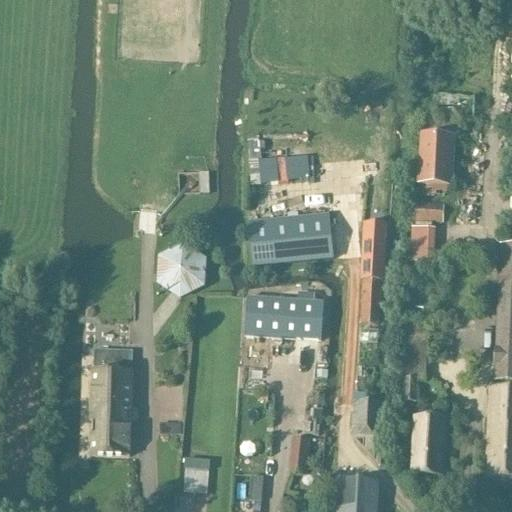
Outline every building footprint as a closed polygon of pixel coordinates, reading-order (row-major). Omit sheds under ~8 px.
[(418,186),(418,188),(448,189),(453,190),(456,139),(453,138),(420,136),(420,138),(418,186)] [(412,206),(411,222),(442,224),(443,208),(443,206),(412,204),(412,206)] [(314,229),(293,231),(295,265),(329,262),(326,228),(314,229)] [(411,229),(410,264),(434,265),(435,230),(411,229)] [(366,231),(360,326),(378,326),(384,232),(366,231)] [(158,262),(157,290),(180,304),(205,292),(206,264),(183,249),(158,262)] [(511,383),(511,249),(502,249),(494,383),(511,383)] [(244,302),(241,332),(320,336),(322,306),(244,302)] [(399,324),(396,381),(425,382),(427,336),(428,325),(399,324)] [(131,459),(134,358),(134,354),(96,352),(96,357),(93,458),(131,459)] [(396,381),(395,403),(416,404),(416,403),(415,403),(416,382),(425,383),(425,382),(396,381)] [(511,482),(511,393),(490,392),(487,482),(511,482)] [(353,407),(352,441),(382,441),(383,408),(353,407)] [(442,479),(445,421),(415,420),(413,432),(411,478),(442,479)] [(293,440),(289,476),(305,478),(309,442),(293,440)] [(184,472),(209,473),(210,462),(184,461),(184,472)] [(207,497),(208,475),(185,473),(183,495),(207,497)] [(251,479),(248,504),(259,505),(261,505),(263,480),(261,480),(251,479)] [(374,511),(376,483),(339,481),(337,511),(374,511)]
